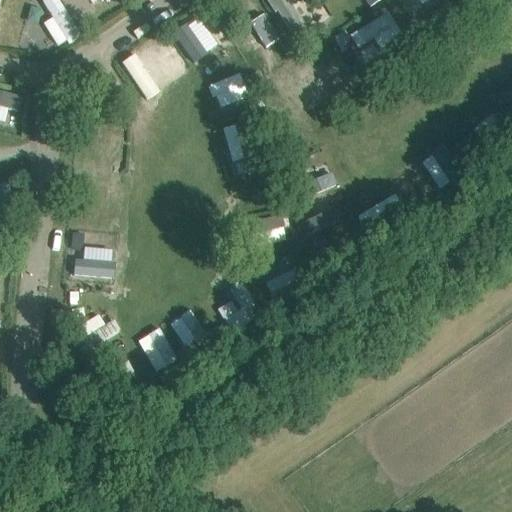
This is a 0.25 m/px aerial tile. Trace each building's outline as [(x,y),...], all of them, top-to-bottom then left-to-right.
[(0,0),(0,39),(6,41),(12,0),(0,0)] [(43,22),(56,48),(78,37),(59,0),(40,0),(50,19),(43,22)] [(174,26),(185,50),(219,34),(208,11),(174,26)] [(349,36),(357,48),(372,38),(380,50),(402,35),(387,12),(349,36)] [(258,64),(279,53),(275,44),(287,38),(278,18),(244,34),(258,64)] [(302,82),(310,79),(315,89),(350,73),(338,47),(295,67),(302,82)] [(144,52),(122,66),(142,96),(164,82),(144,52)] [(219,111),(249,101),(240,74),(209,84),(219,111)] [(511,86),(503,89),(508,105),(511,103),(511,86)] [(0,91),(0,122),(13,126),(21,97),(0,91)] [(295,109),(295,96),(277,97),(278,124),(307,123),(306,108),(295,109)] [(220,128),(233,165),(248,160),(236,123),(220,128)] [(88,141),(84,166),(121,172),(125,147),(88,141)] [(300,201),(336,185),(330,172),(294,187),(300,201)] [(356,214),(362,227),(401,208),(395,196),(356,214)] [(326,197),(293,211),(305,237),(338,223),(326,197)] [(239,227),(249,252),(287,237),(277,212),(239,227)] [(74,251),(107,252),(108,227),(75,226),(74,251)] [(296,270),(265,282),(272,299),(302,287),(296,270)] [(190,310),(169,322),(186,349),(206,337),(190,310)] [(86,348),(119,333),(113,320),(103,324),(99,315),(76,326),(86,348)] [(153,373),(175,362),(159,329),(137,339),(153,373)]
